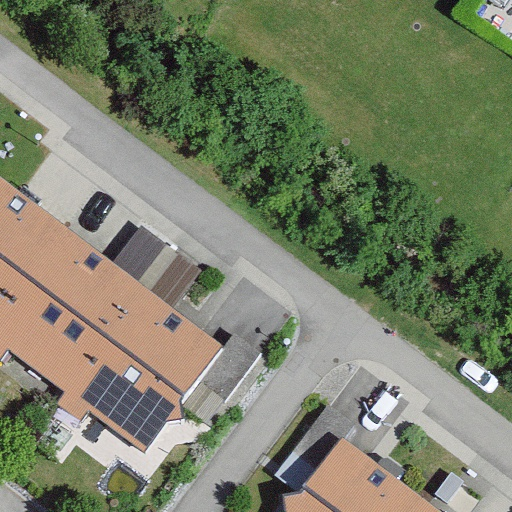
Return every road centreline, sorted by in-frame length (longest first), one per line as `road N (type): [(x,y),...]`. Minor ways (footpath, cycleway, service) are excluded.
road 1 (residential): [(343,344),(0,76)]
road 2 (residential): [(194,511),(343,344)]
road 3 (residential): [(511,470),(343,344)]
